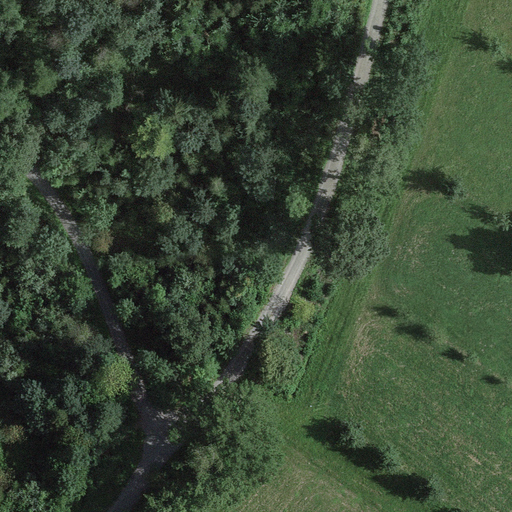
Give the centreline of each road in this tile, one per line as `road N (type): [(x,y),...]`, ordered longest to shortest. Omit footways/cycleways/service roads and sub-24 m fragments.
road 1 (track): [(387,0),(295,280),(169,467),(122,511)]
road 2 (track): [(0,157),(62,221),(169,467)]
